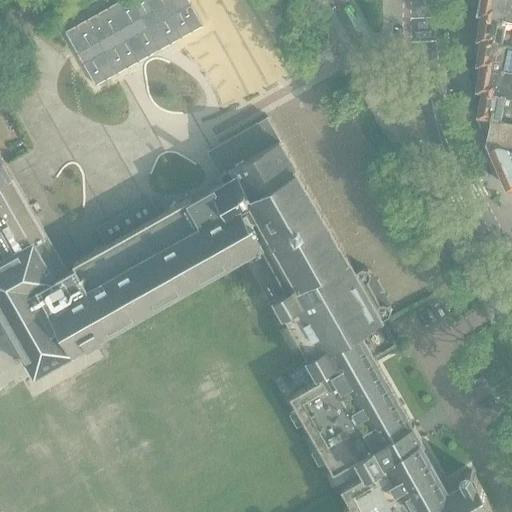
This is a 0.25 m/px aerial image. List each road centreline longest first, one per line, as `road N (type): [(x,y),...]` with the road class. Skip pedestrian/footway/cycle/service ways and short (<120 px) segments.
road 1 (residential): [(489,237),(454,174),(436,108),(425,0)]
road 2 (unknown): [(325,0),(377,99),(436,108)]
